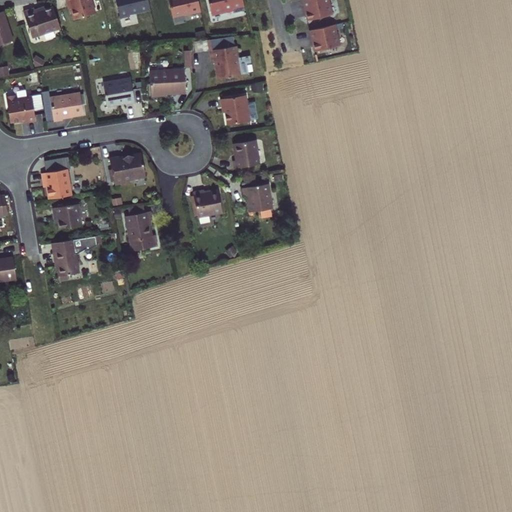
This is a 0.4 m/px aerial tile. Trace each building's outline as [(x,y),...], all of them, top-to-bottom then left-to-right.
[(66,0),(72,18),(95,11),(91,0),(66,0)] [(115,0),(120,18),(130,15),(129,13),(150,8),(148,0),(115,0)] [(196,0),(167,0),(172,19),(200,12),(196,0)] [(242,0),(207,0),(211,16),(245,8),(242,0)] [(329,0),(300,0),(306,21),(333,15),(329,0)] [(32,38),(61,27),(53,7),(36,13),(34,6),(22,11),(32,38)] [(0,41),(2,42),(15,37),(4,9),(0,10),(0,41)] [(336,25),(309,29),(312,51),(340,46),(336,25)] [(219,79),(241,76),(236,45),(213,49),(215,61),(218,61),(219,67),(217,67),(219,79)] [(149,93),(185,91),(184,67),(148,68),(149,93)] [(107,104),(135,100),(132,77),(104,81),(107,104)] [(62,117),(83,113),(79,88),(48,93),(53,123),(63,121),(62,117)] [(26,123),(34,122),(30,97),(17,99),(16,94),(4,96),(9,122),(26,119),(26,123)] [(226,123),(251,119),(246,94),(220,99),(221,107),(223,107),(226,123)] [(232,167),(260,162),(256,138),(233,142),(235,157),(230,158),(232,167)] [(126,177),(144,174),(139,152),(116,157),(116,155),(106,157),(112,183),(127,180),(126,177)] [(49,199),(71,195),(67,168),(41,172),(43,183),(46,182),(49,199)] [(250,210),(272,207),(267,182),(242,186),(243,195),(247,194),(250,210)] [(196,219),(220,215),(217,193),(205,195),(204,190),(191,192),(196,219)] [(61,229),(83,226),(80,202),(53,205),(55,215),(59,214),(61,229)] [(126,207),(128,213),(145,209),(143,203),(126,207)] [(153,236),(149,236),(147,222),(151,221),(149,211),(127,215),(133,251),(155,247),(153,236)] [(59,275),(79,272),(77,254),(98,244),(96,236),(51,243),(53,261),(57,260),(59,275)] [(0,280),(15,278),(11,256),(0,257),(0,280)]
